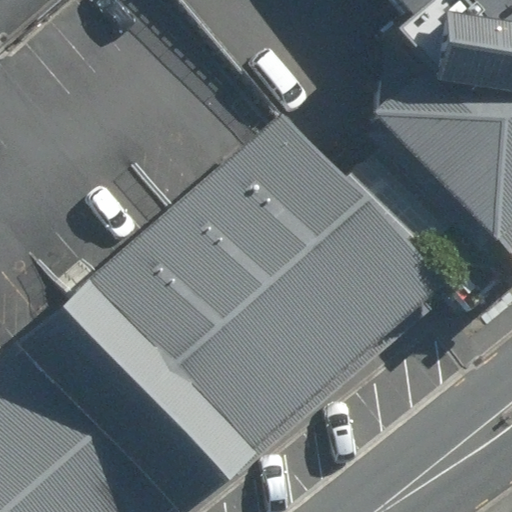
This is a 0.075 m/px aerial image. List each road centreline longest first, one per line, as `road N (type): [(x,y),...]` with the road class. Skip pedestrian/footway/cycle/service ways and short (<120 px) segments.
road 1 (secondary): [(382,511),(511,392)]
road 2 (secondary): [(511,427),(388,511)]
